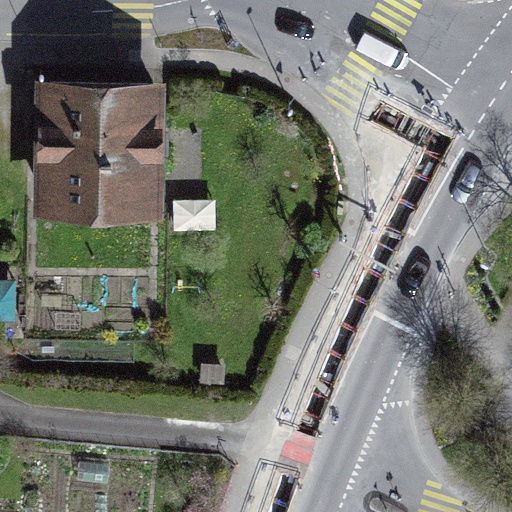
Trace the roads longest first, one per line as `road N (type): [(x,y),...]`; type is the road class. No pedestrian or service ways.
road 1 (primary): [(304,469),(393,274),(483,110)]
road 2 (residential): [(483,110),(283,0)]
road 3 (residential): [(185,0),(137,8),(0,7)]
